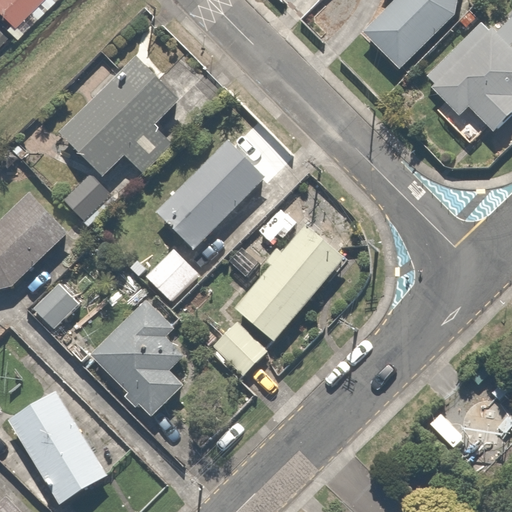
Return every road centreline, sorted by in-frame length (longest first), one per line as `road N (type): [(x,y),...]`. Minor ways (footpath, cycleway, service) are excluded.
road 1 (residential): [(206,0),(475,270)]
road 2 (residential): [(230,511),(475,270)]
